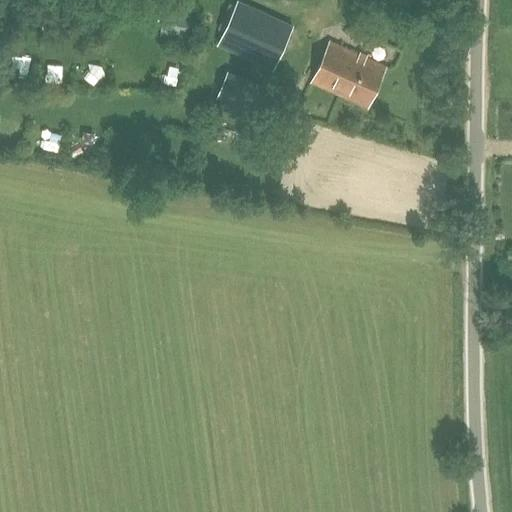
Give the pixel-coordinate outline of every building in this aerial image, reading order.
[(273,68),(292,26),(238,2),(219,43),(273,68)] [(163,11),(159,34),(186,38),(189,15),(163,11)] [(340,94),(357,55),(330,42),(312,81),(340,94)] [(378,83),(385,67),(370,60),(357,55),(340,94),(368,106),(378,83)] [(252,121),(267,85),(229,71),(213,105),(252,121)]
